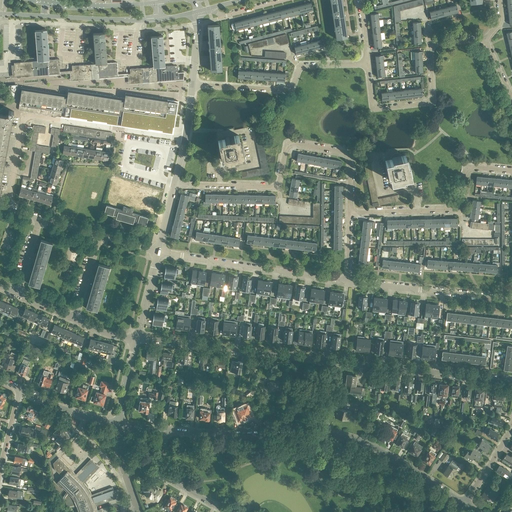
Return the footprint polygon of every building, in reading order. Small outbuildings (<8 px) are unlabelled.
[(330,0),(332,9),(343,7),(341,0),(330,0)] [(311,3),(305,5),(306,12),(313,10),(313,11),(311,3)] [(306,12),(305,5),(298,6),(300,14),(306,12)] [(456,5),(449,7),(451,15),(458,13),(456,5)] [(298,6),(292,8),(294,15),(300,14),(298,6)] [(345,22),(343,7),(332,9),(334,24),(345,22)] [(443,9),(445,16),(451,15),(449,7),(443,9)] [(292,8),(285,10),(287,17),(294,15),(292,8)] [(443,9),(436,10),(438,18),(445,16),(443,9)] [(287,17),(285,10),(279,11),(281,19),(287,17)] [(438,18),(436,10),(430,12),(429,12),(432,20),(438,18)] [(279,11),(273,13),(274,21),(281,19),(279,11)] [(274,21),(273,13),(266,15),(268,22),(274,21)] [(370,15),(371,22),(379,20),(378,14),(370,14),(370,15)] [(266,15),(260,16),(262,24),(268,22),(266,15)] [(255,26),(262,24),(260,16),(253,18),(255,26)] [(253,18),(247,20),(249,27),(255,26),(253,18)] [(247,20),(241,21),(242,29),(249,27),(247,20)] [(379,27),(379,20),(371,22),(372,28),(379,27)] [(242,29),(241,21),(234,23),(236,31),(242,29)] [(336,39),(348,38),(348,37),(347,37),(345,22),(334,24),(336,39)] [(219,25),(207,26),(208,26),(209,41),(220,40),(219,25)] [(47,30),(35,31),(37,46),(48,45),(47,30)] [(105,33),(93,34),(95,49),(106,48),(105,33)] [(163,36),(151,37),(153,52),(164,51),(163,36)] [(221,55),(220,40),(209,41),(210,56),(221,55)] [(321,41),(314,42),(316,50),(323,48),(321,40),(321,41)] [(316,50),(314,42),(307,44),(309,51),(316,50)] [(307,44),(301,46),(303,53),(309,51),(307,44)] [(48,45),(37,46),(38,61),(44,61),(48,60),(49,60),(48,45)] [(303,53),(301,46),(294,47),(296,55),(303,53)] [(106,48),(95,49),(96,64),(98,64),(107,63),(106,48)] [(164,51),(153,52),(154,67),(156,67),(165,67),(164,51)] [(221,55),(210,56),(211,71),(223,71),(223,70),(222,70),(221,55)] [(375,57),(376,63),(383,62),(383,56),(383,55),(375,56),(375,57)] [(25,62),(14,63),(14,65),(14,71),(15,75),(26,75),(30,74),(30,75),(31,76),(32,76),(33,76),(34,76),(35,76),(36,76),(37,76),(38,76),(43,76),(49,75),(49,73),(52,73),(54,74),(56,72),(60,72),(59,65),(59,59),(49,60),(48,60),(44,61),(38,61),(37,61),(36,61),(25,62)] [(79,66),(72,66),(72,71),(73,79),(80,78),(84,78),(84,80),(118,77),(118,75),(117,68),(117,66),(117,63),(109,63),(107,63),(98,64),(96,64),(91,65),(83,65),(79,66)] [(165,67),(156,67),(157,80),(157,82),(160,82),(170,81),(183,80),(184,73),(180,73),(178,73),(178,68),(175,68),(175,66),(165,66),(165,67)] [(141,68),(130,69),(130,74),(131,82),(131,84),(157,82),(157,80),(156,67),(154,67),(153,67),(149,68),(141,68)] [(377,77),(381,77),(385,76),(384,69),(377,70),(377,77)] [(9,85),(9,87),(9,91),(9,96),(15,97),(17,89),(18,85),(9,85)] [(403,98),(410,98),(409,90),(404,91),(404,88),(401,88),(401,91),(402,91),(403,98)] [(20,101),(19,109),(19,110),(19,111),(20,111),(24,112),(61,117),(64,118),(65,111),(66,107),(66,106),(67,98),(64,98),(64,97),(22,90),(20,101)] [(65,111),(64,118),(117,126),(118,121),(119,116),(120,110),(120,109),(121,101),(121,100),(121,98),(68,90),(67,97),(67,98),(66,106),(66,107),(65,111)] [(389,100),(388,92),(381,93),(382,101),(389,100)] [(118,121),(117,126),(121,126),(173,134),(178,102),(126,93),(125,99),(121,98),(121,100),(121,101),(120,109),(120,110),(119,116),(118,121)] [(0,115),(0,117),(0,150),(6,151),(12,117),(13,117),(14,112),(5,110),(5,116),(0,115)] [(65,126),(63,134),(66,134),(69,134),(72,135),(75,135),(76,127),(74,127),(71,127),(68,126),(65,126)] [(82,128),(81,136),(84,137),(87,137),(90,138),(91,130),(88,129),(85,129),(82,128)] [(97,131),(96,139),(99,139),(102,139),(105,140),(106,132),(103,132),(100,131),(97,131)] [(226,139),(218,141),(220,153),(222,153),(224,162),(236,159),(236,158),(244,156),(241,144),(240,144),(238,136),(226,138),(226,139)] [(64,146),(63,154),(70,155),(71,147),(72,144),(72,143),(69,142),(69,143),(68,146),(64,146)] [(77,148),(76,156),(82,157),(83,149),(84,146),(78,145),(77,148)] [(102,152),(101,160),(108,161),(109,153),(110,149),(106,148),(105,152),(102,152)] [(393,160),(385,161),(388,173),(389,173),(391,182),(403,179),(403,178),(411,176),(409,164),(407,164),(405,156),(393,158),(393,160)] [(55,159),(54,164),(62,167),(63,161),(64,161),(55,158),(55,159)] [(52,170),(60,173),(62,167),(54,164),(52,170)] [(261,166),(261,169),(269,174),(267,165),(261,166)] [(52,170),(50,176),(58,179),(60,173),(52,170)] [(58,179),(50,176),(49,182),(48,182),(57,185),(56,185),(58,179)] [(21,188),(19,196),(26,198),(28,190),(22,188),(21,188)] [(28,190),(26,198),(32,199),(34,192),(35,189),(31,188),(31,191),(28,190)] [(34,192),(32,199),(38,201),(40,193),(34,192)] [(46,195),(40,193),(38,201),(44,203),(46,195)] [(46,195),(44,203),(50,205),(51,205),(54,195),(50,194),(50,195),(47,194),(46,195)] [(181,194),(180,200),(187,202),(188,199),(195,201),(195,198),(181,194)] [(137,222),(137,223),(146,225),(148,218),(139,215),(139,216),(132,213),(133,209),(130,209),(130,212),(126,211),(126,207),(123,207),(122,211),(115,209),(115,208),(106,206),(104,213),(117,216),(116,219),(133,224),(134,221),(137,222)] [(178,239),(179,233),(172,231),(170,237),(178,239)] [(37,255),(48,258),(52,244),(52,243),(41,240),(41,241),(37,255)] [(37,255),(33,269),(44,272),(48,258),(37,255)] [(99,265),(94,279),(105,282),(110,268),(98,264),(98,265),(99,265)] [(166,267),(164,279),(172,280),(175,280),(175,275),(176,275),(176,274),(178,275),(179,269),(176,269),(176,268),(166,267)] [(39,287),(44,272),(33,269),(29,284),(28,284),(40,287),(39,287)] [(191,284),(197,285),(199,272),(197,271),(198,271),(194,270),(194,271),(193,271),(191,284)] [(199,272),(197,285),(204,286),(206,273),(205,272),(202,271),(202,272),(199,272)] [(216,288),(218,274),(216,274),(216,273),(213,273),(213,274),(212,273),(210,285),(216,286),(216,288)] [(220,275),(218,274),(216,288),(223,289),(225,275),(224,275),(220,274),(220,275)] [(233,277),(230,276),(228,290),(235,291),(235,286),(237,287),(238,282),(236,282),(237,277),(233,276),(233,277)] [(247,279),(244,279),(242,292),(248,293),(249,289),(251,289),(252,284),(251,284),(250,284),(251,280),(250,279),(247,278),(247,279)] [(94,279),(90,293),(101,297),(105,282),(94,279)] [(256,294),(263,296),(265,282),(263,281),(259,280),(259,281),(258,281),(256,294)] [(268,282),(265,282),(263,296),(269,296),(270,292),(271,292),(272,287),(270,287),(271,283),(271,282),(268,282)] [(162,283),(160,294),(168,295),(169,290),(172,291),(172,290),(174,290),(175,285),(172,285),(172,284),(162,283)] [(277,298),(283,299),(285,285),(282,285),(282,284),(280,283),(280,284),(279,284),(277,298)] [(285,285),(283,299),(290,300),(292,286),(291,286),(291,285),(287,285),(285,285)] [(300,287),(297,287),(295,301),(302,302),(302,297),(304,297),(305,292),(304,292),(304,293),(303,292),(304,288),(304,287),(300,287)] [(309,303),(316,304),(318,290),(316,290),(316,289),(313,289),(312,289),(309,303)] [(320,290),(318,290),(316,304),(316,301),(323,302),(324,291),(323,291),(323,290),(320,290)] [(328,306),(335,307),(337,293),(334,293),(334,292),(331,292),(330,292),(328,306)] [(101,297),(90,293),(86,308),(97,311),(101,297)] [(337,293),(335,307),(341,308),(343,294),(343,293),(340,293),(340,294),(337,293)] [(363,297),(360,296),(358,308),(365,308),(365,306),(367,306),(368,302),(367,302),(366,301),(366,297),(365,297),(366,296),(363,296),(363,297)] [(379,313),(381,299),(379,298),(375,297),(375,298),(374,298),(373,312),(379,313)] [(158,298),(156,310),(167,311),(167,306),(168,307),(168,300),(158,298)] [(383,299),(381,299),(379,313),(385,313),(387,300),(386,299),(383,298),(383,299)] [(402,301),(400,301),(398,315),(404,316),(406,302),(405,302),(405,301),(402,301)] [(415,303),(412,302),(410,316),(417,317),(417,312),(419,313),(419,308),(418,308),(418,303),(415,302),(415,303)] [(3,311),(9,314),(13,307),(7,304),(3,311)] [(431,319),(433,305),(431,305),(431,304),(427,304),(426,304),(424,318),(427,318),(428,316),(431,316),(431,319)] [(435,305),(433,305),(431,319),(437,320),(438,315),(439,315),(440,310),(438,310),(439,306),(439,305),(435,305)] [(19,309),(13,307),(9,314),(15,317),(19,309)] [(28,319),(31,312),(25,309),(24,312),(21,311),(20,314),(18,313),(17,316),(18,316),(17,320),(24,319),(25,317),(28,319)] [(31,312),(28,319),(27,321),(33,323),(34,321),(37,314),(31,312)] [(37,314),(34,321),(40,324),(43,317),(37,314)] [(154,314),(152,326),(163,327),(163,322),(164,322),(164,315),(154,314)] [(183,329),(184,316),(178,315),(176,328),(177,329),(181,330),(181,329),(183,329)] [(184,316),(183,329),(185,330),(188,331),(188,330),(189,330),(191,316),(184,316)] [(49,319),(43,317),(40,324),(44,326),(43,327),(44,329),(47,330),(48,327),(46,326),(49,319)] [(200,331),(203,332),(205,318),(198,317),(198,322),(196,322),(196,326),(196,327),(196,326),(197,327),(197,331),(197,332),(200,332),(200,331)] [(214,333),(217,333),(218,321),(218,319),(211,318),(211,320),(210,320),(209,332),(211,333),(214,334),(214,333)] [(229,335),(231,321),(224,320),(223,334),(224,334),(223,335),(227,335),(229,335)] [(231,321),(229,335),(231,335),(231,336),(234,336),(235,336),(237,322),(231,321)] [(247,337),(250,337),(251,324),(245,323),(244,327),(243,327),(242,332),(244,332),(243,337),(247,338),(247,337)] [(51,332),(57,335),(60,328),(54,325),(51,332)] [(261,339),(263,339),(265,327),(257,326),(255,338),(258,338),(258,339),(260,339),(261,339)] [(275,340),(276,341),(278,328),(270,327),(268,340),(271,340),(271,341),(275,341),(275,340)] [(66,330),(60,328),(57,335),(63,338),(66,330)] [(288,342),(291,342),(292,329),(286,328),(285,332),(284,332),(283,337),(284,337),(285,337),(284,341),(285,342),(288,343),(288,342)] [(304,344),(306,330),(300,329),(299,334),(297,334),(297,339),(298,339),(298,343),(298,344),(301,344),(302,344),(304,344)] [(66,330),(63,338),(62,340),(68,342),(72,333),(66,330)] [(306,330),(304,344),(307,344),(307,345),(310,345),(311,345),(312,331),(306,330)] [(321,346),(324,346),(326,334),(325,334),(325,332),(319,331),(319,333),(318,333),(316,345),(318,346),(321,347),(321,346)] [(75,343),(78,336),(72,333),(68,342),(74,345),(75,343)] [(336,348),(339,348),(340,334),(334,334),(333,338),(332,338),(331,343),(333,343),(332,347),(332,348),(336,348)] [(84,338),(78,336),(75,343),(78,344),(77,346),(80,348),(81,346),(84,338)] [(362,351),(364,337),(357,336),(357,341),(355,341),(355,346),(356,346),(356,350),(356,351),(359,351),(362,351)] [(379,353),(382,353),(384,341),(383,341),(384,339),(377,338),(377,340),(376,340),(374,352),(376,353),(379,354),(379,353)] [(92,350),(101,352),(103,343),(98,341),(91,339),(88,349),(92,350)] [(395,355),(397,341),(390,340),(389,354),(390,354),(389,355),(393,355),(395,355)] [(397,341),(395,355),(397,355),(397,356),(400,356),(401,355),(401,356),(403,342),(397,341)] [(113,345),(103,343),(101,352),(110,354),(109,359),(108,359),(107,363),(113,364),(118,347),(113,346),(113,345)] [(429,345),(428,359),(430,359),(430,360),(433,360),(433,359),(434,360),(435,349),(439,350),(439,343),(436,343),(436,346),(429,345)] [(412,357),(415,357),(417,345),(409,344),(407,356),(408,356),(408,357),(412,358),(412,357)] [(428,359),(429,345),(423,344),(421,358),(422,358),(422,359),(425,359),(425,358),(428,359)] [(33,353),(25,350),(23,355),(27,357),(27,356),(31,358),(33,353)] [(151,360),(149,376),(156,377),(156,374),(155,373),(156,357),(155,357),(155,352),(147,351),(146,359),(151,360)] [(16,358),(10,356),(11,355),(6,353),(3,359),(6,360),(3,367),(10,370),(14,371),(15,367),(13,366),(16,358)] [(173,360),(171,360),(172,354),(163,353),(163,358),(162,358),(161,364),(165,364),(165,363),(166,363),(166,365),(172,365),(173,360)] [(184,365),(187,365),(189,366),(190,360),(187,360),(188,356),(182,355),(181,358),(179,358),(178,363),(184,363),(184,365)] [(25,375),(27,376),(30,368),(28,367),(28,366),(30,362),(24,359),(22,364),(18,372),(20,373),(21,373),(21,374),(21,375),(23,376),(23,375),(24,375),(25,375)] [(214,360),(213,366),(213,370),(218,371),(218,367),(224,367),(225,361),(214,360)] [(235,371),(235,373),(240,374),(241,370),(242,370),(243,366),(242,366),(242,362),(238,362),(238,363),(232,362),(231,370),(235,371)] [(43,385),(49,387),(52,379),(52,378),(53,375),(48,374),(47,377),(42,375),(42,376),(39,375),(38,379),(41,379),(39,384),(40,385),(42,386),(43,385)] [(345,383),(345,384),(346,384),(351,385),(351,387),(350,393),(361,395),(361,394),(364,394),(365,389),(362,388),(355,387),(355,385),(356,377),(347,375),(346,381),(345,381),(345,382),(345,383)] [(65,393),(67,393),(69,389),(66,388),(69,381),(60,377),(58,381),(55,390),(65,393)] [(380,388),(380,391),(387,392),(387,389),(388,379),(385,379),(385,378),(382,377),(382,378),(381,378),(380,384),(379,387),(380,387),(380,388)] [(280,388),(281,388),(279,381),(276,382),(276,381),(269,383),(270,383),(267,384),(268,387),(268,388),(268,390),(269,391),(271,390),(272,390),(273,391),(275,391),(275,390),(277,389),(278,390),(279,389),(280,388)] [(429,391),(429,393),(429,395),(433,395),(433,393),(432,401),(436,401),(437,394),(435,393),(436,392),(436,388),(436,384),(433,384),(433,383),(431,383),(430,383),(429,391)] [(83,384),(82,389),(78,387),(77,393),(74,392),(72,396),(76,397),(76,398),(81,399),(82,400),(83,401),(84,400),(85,400),(88,390),(88,387),(89,386),(83,384)] [(243,393),(247,397),(256,389),(253,385),(243,393)] [(102,405),(103,405),(106,395),(107,389),(103,388),(102,394),(96,392),(95,397),(92,397),(90,401),(94,402),(95,404),(97,404),(98,403),(99,404),(100,405),(101,406),(102,405)] [(154,394),(149,393),(148,397),(154,398),(153,400),(157,400),(158,392),(155,392),(154,392),(154,394)] [(504,392),(498,392),(496,408),(502,408),(502,405),(502,400),(503,400),(503,399),(504,399),(504,396),(504,392)] [(148,412),(149,402),(149,399),(146,398),(146,399),(141,398),(140,401),(139,406),(137,406),(136,410),(139,410),(143,411),(143,412),(144,413),(146,413),(147,413),(148,412)] [(177,413),(177,407),(175,407),(175,402),(170,402),(170,406),(169,406),(168,415),(171,415),(171,416),(172,416),(172,417),(175,418),(175,416),(176,417),(176,416),(177,416),(177,413)] [(237,419),(238,422),(243,420),(247,419),(247,418),(252,417),(248,405),(243,407),(243,406),(238,408),(239,408),(234,410),(235,414),(232,415),(234,420),(237,419)] [(33,420),(35,421),(39,413),(37,412),(37,411),(33,409),(32,408),(30,406),(28,407),(26,411),(24,416),(32,420),(33,420)] [(187,406),(187,409),(186,414),(184,414),(183,418),(186,418),(187,419),(189,419),(190,419),(193,419),(194,409),(193,409),(194,406),(191,406),(187,406)] [(221,408),(221,407),(219,406),(217,406),(216,407),(216,411),(217,411),(217,416),(215,416),(214,420),(217,420),(217,421),(218,421),(219,421),(220,421),(221,421),(222,421),(222,420),(224,420),(224,411),(224,408),(221,408)] [(211,413),(211,410),(207,410),(207,409),(200,408),(199,419),(205,419),(205,420),(209,421),(209,420),(210,413),(211,413)] [(337,409),(335,417),(348,420),(349,416),(350,416),(351,413),(337,409)] [(497,426),(498,425),(501,426),(502,425),(502,424),(502,423),(503,420),(496,417),(495,418),(493,417),(491,416),(488,423),(497,426)] [(391,426),(389,428),(384,438),(387,440),(388,438),(392,440),(393,437),(395,438),(396,435),(395,434),(396,431),(397,429),(394,428),(391,426)] [(20,432),(21,433),(29,435),(29,436),(32,437),(34,429),(31,428),(28,427),(28,428),(23,427),(22,430),(21,430),(20,432)] [(57,436),(58,438),(65,432),(63,430),(63,429),(61,427),(61,428),(60,427),(54,433),(53,435),(55,438),(57,436)] [(490,438),(494,440),(498,433),(490,429),(486,428),(484,433),(487,435),(491,437),(490,438)] [(67,434),(65,432),(58,438),(60,439),(58,441),(61,444),(63,442),(69,437),(68,436),(69,436),(67,434)] [(407,439),(408,436),(402,433),(396,444),(399,446),(399,447),(402,448),(405,443),(406,443),(407,441),(406,440),(407,439)] [(472,448),(478,452),(480,449),(482,450),(483,449),(487,452),(489,449),(488,449),(490,446),(482,440),(479,444),(476,443),(472,448)] [(413,445),(409,451),(413,454),(413,455),(415,456),(416,456),(419,452),(420,452),(421,451),(421,449),(422,447),(415,442),(413,445)] [(26,452),(28,453),(32,453),(33,450),(29,449),(30,445),(27,445),(24,444),(24,445),(19,444),(18,446),(17,447),(17,449),(17,450),(21,451),(21,453),(25,454),(25,452),(26,452)] [(63,446),(61,449),(47,461),(52,478),(54,477),(50,462),(65,448),(63,446)] [(478,452),(472,448),(471,447),(468,451),(467,451),(463,457),(471,462),(471,461),(470,460),(472,457),(473,458),(474,457),(479,460),(480,457),(482,454),(478,452)] [(426,463),(426,462),(429,464),(435,456),(436,454),(430,450),(426,457),(423,455),(421,458),(424,460),(423,460),(424,461),(424,462),(426,463)] [(444,453),(440,460),(444,462),(448,456),(444,453)] [(511,455),(511,457),(507,454),(506,456),(505,456),(504,457),(505,457),(503,460),(511,465),(511,455)] [(13,461),(14,462),(14,463),(22,465),(25,465),(26,459),(23,459),(23,458),(15,457),(15,459),(14,460),(13,461)] [(101,511),(100,510),(98,511),(96,506),(102,503),(102,504),(103,504),(109,501),(116,498),(115,496),(113,492),(114,491),(113,487),(108,489),(92,495),(91,493),(90,492),(89,490),(88,491),(87,488),(87,487),(86,486),(85,484),(84,483),(96,470),(96,471),(100,467),(97,464),(96,465),(93,461),(92,461),(91,460),(86,465),(86,464),(85,465),(86,465),(81,470),(81,469),(80,470),(81,470),(76,475),(59,458),(55,462),(56,463),(54,466),(55,469),(62,477),(60,480),(58,482),(62,486),(64,489),(68,493),(67,494),(66,495),(65,497),(64,498),(64,501),(63,501),(63,502),(63,503),(64,503),(64,504),(65,505),(66,506),(67,506),(69,506),(71,506),(73,506),(75,506),(76,505),(78,511),(101,511)] [(445,471),(444,473),(450,478),(453,474),(454,475),(456,471),(455,471),(456,470),(454,469),(456,466),(452,463),(450,466),(449,465),(447,467),(446,466),(444,470),(445,471)] [(13,475),(17,476),(18,474),(20,475),(20,474),(22,475),(23,471),(27,472),(27,470),(21,469),(21,467),(18,467),(13,466),(11,473),(13,473),(13,475)] [(510,477),(511,474),(507,470),(500,466),(497,471),(503,475),(503,476),(508,479),(510,477)] [(18,485),(20,485),(23,486),(24,480),(21,479),(19,479),(19,478),(10,477),(9,484),(18,485)] [(144,494),(153,500),(158,502),(162,496),(159,494),(160,492),(157,490),(157,491),(149,486),(147,489),(146,488),(145,489),(143,491),(144,491),(145,492),(144,494)] [(499,492),(495,489),(491,486),(489,488),(488,487),(484,493),(482,496),(486,498),(489,500),(490,499),(493,501),(499,492)] [(8,496),(8,497),(17,498),(19,498),(20,495),(21,495),(22,492),(20,492),(20,491),(18,491),(17,491),(9,490),(9,492),(9,493),(8,494),(8,495),(8,496)] [(52,508),(53,506),(57,501),(49,496),(45,503),(52,508)] [(165,506),(164,508),(170,511),(176,502),(174,501),(174,500),(170,497),(168,501),(165,499),(163,504),(165,506)]
